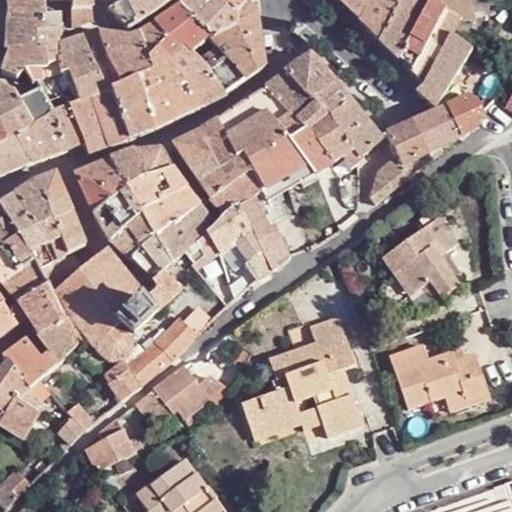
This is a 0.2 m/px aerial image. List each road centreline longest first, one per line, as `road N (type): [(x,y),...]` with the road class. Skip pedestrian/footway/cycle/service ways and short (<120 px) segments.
road 1 (residential): [(279,0),(375,95)]
road 2 (residential): [(511,424),(404,460),(397,478)]
road 3 (residential): [(397,478),(414,484),(511,453)]
